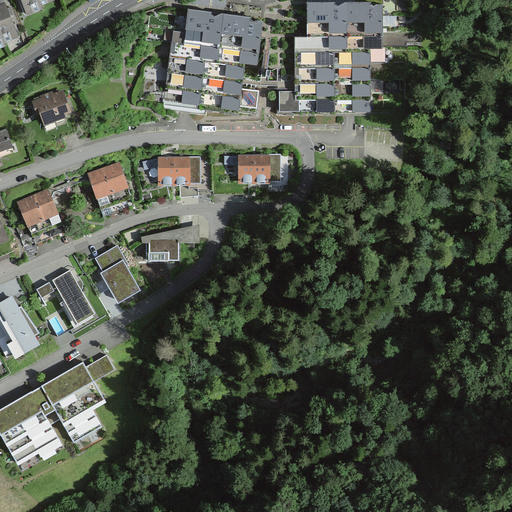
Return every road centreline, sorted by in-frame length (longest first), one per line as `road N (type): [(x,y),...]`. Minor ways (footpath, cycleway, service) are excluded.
road 1 (residential): [(214,209),(279,208),(297,200),(308,158),(303,139),(292,135),(131,140),(0,184)]
road 2 (residential): [(0,388),(196,271),(210,254),(214,209)]
road 3 (residential): [(0,278),(142,218),(214,209)]
road 4 (primary): [(129,0),(0,83)]
